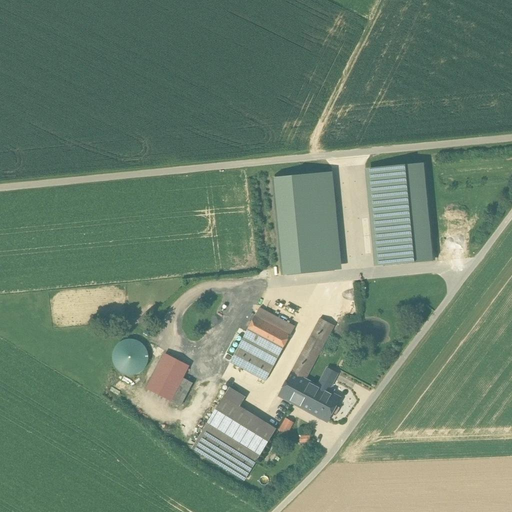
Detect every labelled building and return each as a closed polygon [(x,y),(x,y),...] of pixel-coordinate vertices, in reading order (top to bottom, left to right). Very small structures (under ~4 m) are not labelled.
[(424,163),(374,168),(384,266),(433,261),(424,163)] [(426,163),(424,163),(433,261),(435,261),(426,163)] [(384,266),(374,168),(365,169),(375,266),(384,266)] [(332,172),(324,173),(333,271),(342,270),(332,172)] [(284,275),(333,271),(324,173),(274,178),(284,275)] [(295,326),(260,308),(246,333),(282,352),(295,326)] [(320,318),(279,396),(308,411),(314,399),(306,395),(312,383),(306,380),(335,326),(320,318)] [(282,352),(246,333),(231,362),(266,381),(282,352)] [(147,363),(149,357),(147,350),(143,344),(137,340),(131,339),(124,340),(118,344),(114,350),(113,357),(114,364),(118,370),(124,373),(131,375),(138,373),(144,369),(147,363)] [(188,368),(164,356),(148,387),(172,399),(188,368)] [(338,373),(328,368),(324,374),(334,380),(338,373)] [(324,374),(318,386),(312,383),(306,395),(314,399),(308,411),(328,421),(332,414),(335,416),(340,408),(336,406),(340,398),(328,391),(334,380),(324,374)] [(183,380),(172,401),(181,405),(192,384),(183,380)] [(245,397),(230,387),(224,397),(239,406),(245,397)] [(239,406),(224,397),(208,422),(260,454),(276,429),(239,406)] [(281,428),(292,428),(292,419),(281,419),(281,428)] [(260,454),(208,422),(193,448),(245,480),(260,454)]
